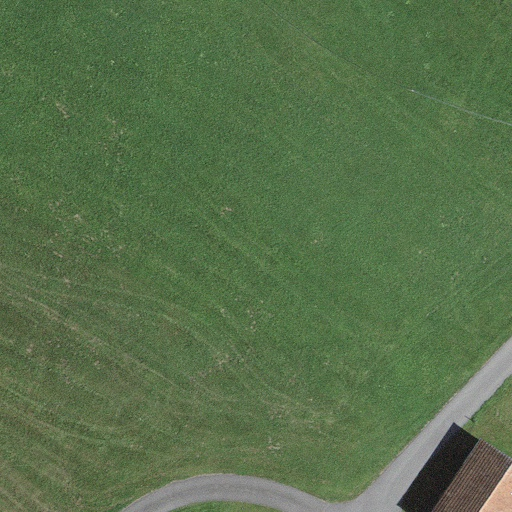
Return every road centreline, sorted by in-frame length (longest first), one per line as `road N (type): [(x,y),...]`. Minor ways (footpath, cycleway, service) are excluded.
road 1 (residential): [(356,511),(511,364)]
road 2 (residential): [(142,511),(205,485),(243,485),(322,511)]
